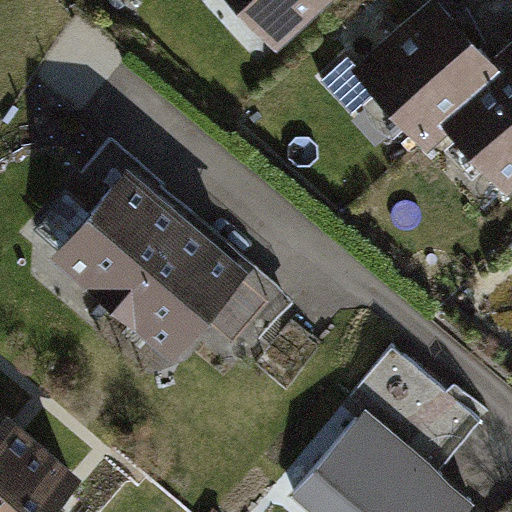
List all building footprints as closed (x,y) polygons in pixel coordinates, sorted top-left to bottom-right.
[(225,0),(265,45),(315,0),(225,0)] [(422,146),(444,127),(432,112),(492,57),(484,48),(439,0),(409,0),(343,60),(422,146)] [(511,31),(507,26),(484,48),(492,57),(432,112),(444,127),(504,186),(511,178),(511,31)] [(42,251),(98,297),(174,206),(118,160),(42,251)] [(236,258),(174,206),(98,297),(160,349),(236,258)] [(344,393),(355,403),(431,467),(473,418),(385,344),(344,393)] [(0,432),(14,414),(0,403),(0,432)] [(431,467),(355,403),(281,492),(304,511),(450,511),(465,494),(431,467)] [(51,511),(85,469),(14,414),(0,432),(0,511),(51,511)]
